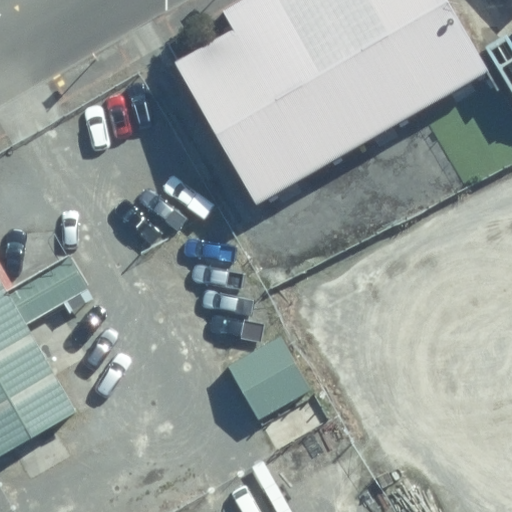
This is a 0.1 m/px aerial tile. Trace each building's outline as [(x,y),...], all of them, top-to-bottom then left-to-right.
[(248,0),(231,10),(242,28),(183,62),(264,200),(492,68),(452,0),(248,0)] [(256,276),(217,212),(166,244),(202,306),(256,276)] [(11,293),(0,273),(0,460),(82,415),(30,323),(91,289),(74,258),(11,293)] [(256,277),(199,311),(225,356),(283,322),(256,277)] [(313,390),(284,338),(231,368),(260,422),(313,390)]
